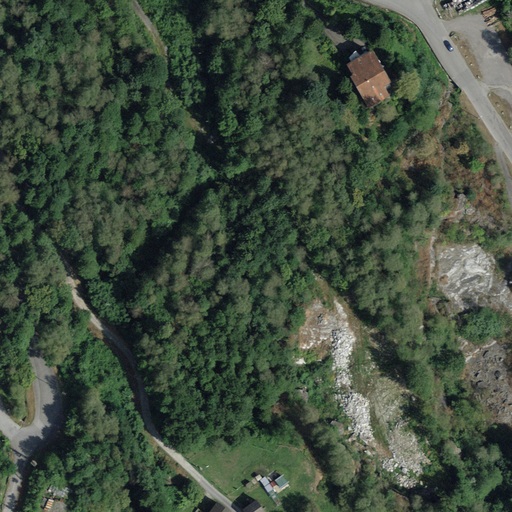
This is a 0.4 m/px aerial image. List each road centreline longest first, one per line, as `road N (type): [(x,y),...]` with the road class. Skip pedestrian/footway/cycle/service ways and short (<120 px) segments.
road 1 (unclassified): [(0,144),(19,211),(62,260),(80,306),(137,365),(152,431),(237,511)]
road 2 (unknown): [(106,0),(107,36),(138,91),(166,171),(214,229),(258,255),(315,364)]
road 3 (unclassified): [(511,154),(421,10),(384,0)]
